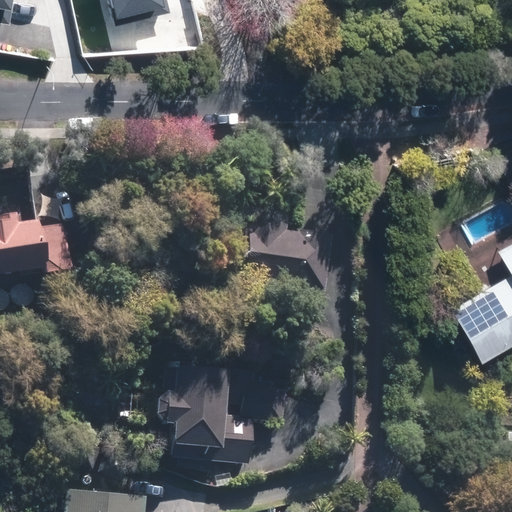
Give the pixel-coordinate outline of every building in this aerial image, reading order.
[(20,217),(0,219),(0,274),(69,266),(63,225),(41,228),(40,220),(20,222),(20,217)] [(288,222),(243,219),(242,234),(225,233),(222,280),(292,285),(292,289),(324,291),(327,231),(287,229),(288,222)] [(511,240),(499,249),(510,267),(446,305),(479,359),(511,338),(511,240)] [(16,300),(19,303),(22,304),(25,305),(29,304),(32,302),(34,300),(35,296),(35,293),(34,290),(32,287),(29,285),(26,284),(22,284),(19,286),(17,288),(15,291),(14,294),(15,297),(16,300)] [(172,425),(170,457),(246,461),(248,420),(280,421),(283,371),(174,366),(172,393),(156,392),(154,424),(172,425)] [(130,460),(104,449),(95,469),(122,481),(130,460)] [(142,511),(144,493),(63,489),(61,511),(142,511)]
